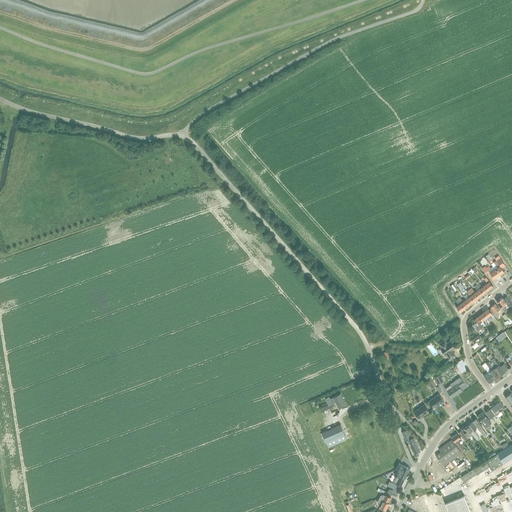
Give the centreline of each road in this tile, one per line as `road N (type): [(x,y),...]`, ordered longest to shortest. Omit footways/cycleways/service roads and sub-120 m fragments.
road 1 (unclassified): [(378,371),(348,318),(184,135)]
road 2 (unclassified): [(184,135),(197,117),(305,54),(416,10),(422,0)]
road 3 (unclassified): [(0,99),(132,137),(184,135)]
road 4 (residential): [(491,392),(469,360),(463,326),(511,281)]
